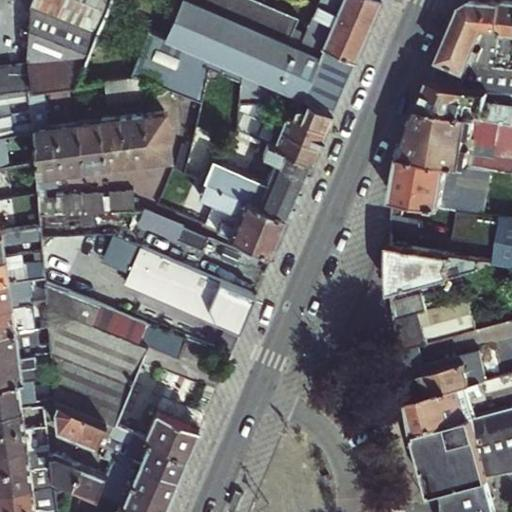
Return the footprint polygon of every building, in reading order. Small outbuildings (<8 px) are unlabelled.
[(62,83),(74,81),(86,53),(107,0),(30,0),(30,2),(27,59),(5,62),(0,63),(0,90),(20,88),(38,86),(42,85),(62,83)] [(180,0),(166,36),(333,107),(343,83),(354,58),(217,0),(180,0)] [(217,0),(354,58),(368,25),(374,10),(378,0),(317,0),(304,31),(294,27),(298,16),(260,0),(217,0)] [(457,23),(437,72),(453,78),(448,87),(461,92),(484,93),(488,93),(499,94),(511,94),(511,71),(509,71),(496,71),(498,58),(504,3),(476,0),(473,0),(464,5),(457,23)] [(511,3),(504,3),(498,58),(496,71),(509,71),(510,62),(511,54),(511,3)] [(333,107),(166,36),(149,29),(135,74),(144,77),(200,101),(208,68),(239,80),(235,126),(259,137),(311,159),(315,150),(327,123),(333,107)] [(431,85),(422,108),(511,123),(511,94),(499,94),(488,93),(484,93),(461,92),(448,87),(453,78),(437,72),(431,85)] [(128,74),(98,78),(101,100),(136,95),(137,99),(147,98),(144,77),(135,74),(128,74)] [(62,83),(42,85),(43,96),(64,93),(62,83)] [(20,88),(24,113),(26,128),(43,126),(38,86),(20,88)] [(20,88),(0,90),(0,98),(3,116),(8,115),(24,113),(20,88)] [(511,123),(422,108),(414,126),(402,155),(459,164),(489,169),(494,170),(511,172),(511,123)] [(148,111),(138,113),(141,134),(162,131),(159,109),(148,111)] [(24,113),(8,115),(11,135),(27,133),(26,128),(24,113)] [(117,116),(119,138),(141,134),(138,113),(126,114),(117,116)] [(94,119),(97,141),(119,138),(117,116),(104,117),(94,119)] [(71,122),(74,144),(97,141),(94,119),(82,120),(71,122)] [(52,147),(74,144),(71,122),(56,124),(49,125),(52,147)] [(27,133),(29,150),(52,147),(49,125),(46,126),(43,126),(26,128),(27,133)] [(165,152),(162,131),(141,134),(144,155),(154,154),(165,152)] [(0,165),(31,162),(29,150),(27,133),(11,135),(0,136),(0,165)] [(133,157),(144,155),(141,134),(119,138),(122,158),(133,157)] [(212,159),(204,180),(287,215),(299,187),(308,166),(311,159),(259,137),(255,148),(275,157),(265,181),(212,159)] [(110,160),(122,158),(119,138),(97,141),(100,162),(110,160)] [(89,163),(100,162),(97,141),(74,144),(77,165),(89,163)] [(67,166),(77,165),(74,144),(52,147),(55,168),(67,166)] [(180,144),(174,166),(182,170),(189,147),(180,144)] [(53,168),(55,168),(52,147),(29,150),(31,162),(33,171),(51,169),(53,168)] [(455,192),(459,164),(402,155),(399,172),(395,200),(406,202),(412,202),(461,210),(482,214),(485,197),(455,192)] [(489,169),(459,164),(455,192),(485,197),(489,169)] [(51,169),(33,171),(39,211),(132,208),(131,189),(106,190),(106,195),(100,195),(100,191),(60,192),(60,191),(53,192),(54,201),(42,201),(39,186),(53,184),(51,169)] [(201,221),(272,252),(280,233),(287,215),(204,180),(198,195),(210,200),(201,221)] [(406,202),(395,200),(394,214),(404,216),(406,202)] [(143,207),(137,221),(175,238),(176,236),(215,253),(218,246),(220,240),(143,207)] [(511,218),(503,217),(482,214),(461,210),(456,238),(499,244),(497,260),(511,262),(511,218)] [(404,216),(394,214),(393,229),(420,233),(422,219),(404,216)] [(0,254),(8,253),(7,241),(42,235),(40,223),(0,228),(0,254)] [(241,325),(255,293),(210,273),(139,243),(123,283),(215,322),(216,319),(239,330),(241,325)] [(391,267),(391,292),(421,284),(482,267),(483,258),(392,244),(391,267)] [(24,251),(8,253),(0,254),(0,278),(44,273),(43,248),(35,249),(36,259),(25,261),(24,251)] [(44,273),(0,278),(0,305),(11,304),(10,297),(31,294),(29,288),(45,285),(45,277),(44,273)] [(56,397),(85,409),(104,417),(114,421),(148,341),(179,354),(186,337),(45,277),(45,285),(49,342),(50,349),(50,361),(53,405),(56,397)] [(425,309),(421,293),(393,301),(397,330),(401,352),(477,330),(467,298),(425,309)] [(26,302),(32,301),(31,294),(10,297),(11,304),(26,302)] [(0,330),(30,327),(26,302),(11,304),(0,305),(0,330)] [(0,355),(50,349),(49,342),(40,344),(38,325),(30,327),(0,330),(0,355)] [(0,381),(29,377),(37,376),(35,361),(50,361),(50,349),(0,355),(0,381)] [(410,401),(471,383),(511,371),(511,359),(498,363),(494,350),(474,356),(476,362),(424,374),(422,366),(405,371),(408,389),(410,401)] [(32,398),(29,377),(0,381),(0,402),(21,400),(32,398)] [(414,420),(416,431),(479,415),(471,383),(410,401),(414,420)] [(69,429),(75,432),(85,409),(56,397),(53,405),(55,423),(69,429)] [(21,400),(0,402),(0,409),(20,407),(22,406),(22,403),(21,400)] [(156,405),(144,434),(187,452),(195,435),(200,424),(156,405)] [(511,406),(479,415),(416,431),(424,458),(429,472),(433,493),(439,498),(448,495),(447,489),(496,478),(497,478),(496,474),(503,475),(511,473),(511,406)] [(20,407),(0,409),(0,429),(22,427),(20,407)] [(104,417),(85,409),(75,432),(88,437),(94,440),(98,431),(104,417)] [(187,452),(144,434),(114,421),(104,417),(98,431),(126,443),(122,452),(138,458),(178,475),(183,461),(187,452)] [(45,423),(33,425),(36,445),(47,444),(45,423)] [(0,449),(25,447),(22,427),(0,429),(0,449)] [(114,449),(122,452),(126,443),(98,431),(94,440),(106,445),(104,451),(112,455),(114,449)] [(47,444),(36,445),(38,465),(50,463),(49,452),(47,444)] [(0,470),(28,466),(25,447),(0,449),(0,470)] [(114,498),(120,501),(138,458),(122,452),(114,449),(112,455),(109,460),(105,472),(96,491),(114,498)] [(72,481),(81,462),(61,454),(54,451),(49,452),(50,463),(52,472),(72,481)] [(112,455),(104,451),(102,457),(109,460),(112,455)] [(120,501),(146,511),(162,511),(175,482),(178,475),(138,458),(120,501)] [(72,481),(96,491),(105,472),(90,466),(81,462),(72,481)] [(38,465),(28,466),(0,470),(0,491),(53,484),(52,472),(50,463),(38,465)] [(504,511),(496,478),(447,489),(448,495),(447,503),(447,511),(504,511)] [(53,484),(0,491),(0,511),(56,503),(53,484)] [(146,511),(120,501),(114,498),(107,511),(146,511)] [(0,511),(57,511),(56,503),(0,511)]
